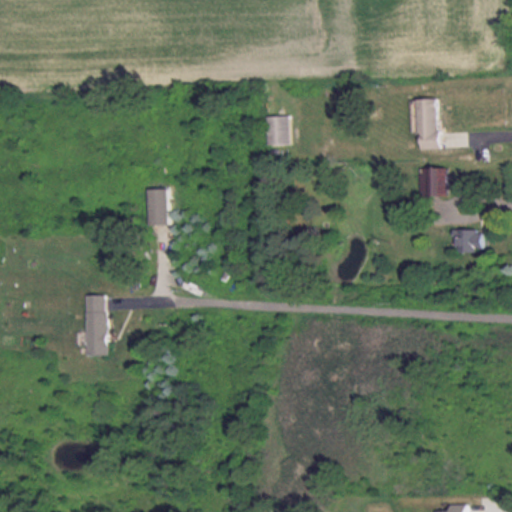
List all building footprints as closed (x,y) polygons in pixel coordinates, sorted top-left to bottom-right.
[(441,98),(413,99),(414,132),(423,132),(423,150),(442,149),(441,98)] [(267,144),(290,144),(290,116),(267,116),(267,144)] [(449,196),(449,167),(421,167),(421,196),(449,196)] [(168,189),(149,189),(149,225),(168,225),(168,189)] [(459,229),(459,253),(483,253),(483,229),(459,229)] [(86,293),(86,353),(108,353),(108,293),(86,293)]
